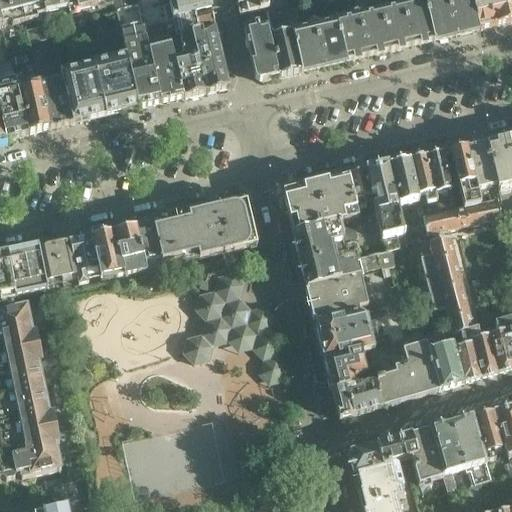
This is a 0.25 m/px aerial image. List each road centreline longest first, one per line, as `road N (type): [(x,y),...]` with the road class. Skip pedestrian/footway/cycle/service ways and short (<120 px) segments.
road 1 (residential): [(254,173),(321,439)]
road 2 (residential): [(511,51),(252,111)]
road 3 (residential): [(254,173),(511,111)]
road 4 (residential): [(0,232),(254,173)]
road 5 (residential): [(252,111),(0,170)]
road 6 (residential): [(511,389),(321,439)]
